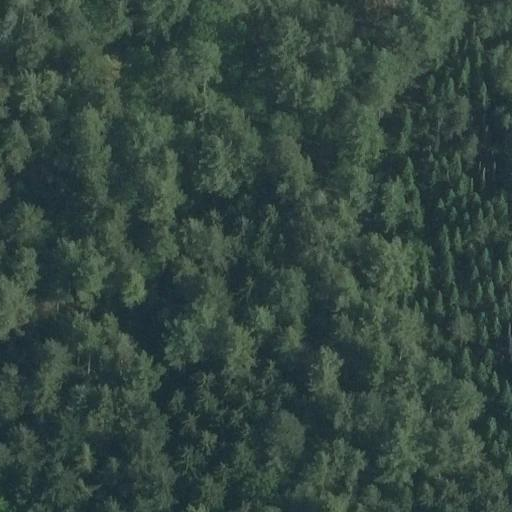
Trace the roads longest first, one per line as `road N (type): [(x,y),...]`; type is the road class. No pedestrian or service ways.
road 1 (track): [(0,97),(510,0)]
road 2 (track): [(168,511),(93,0)]
